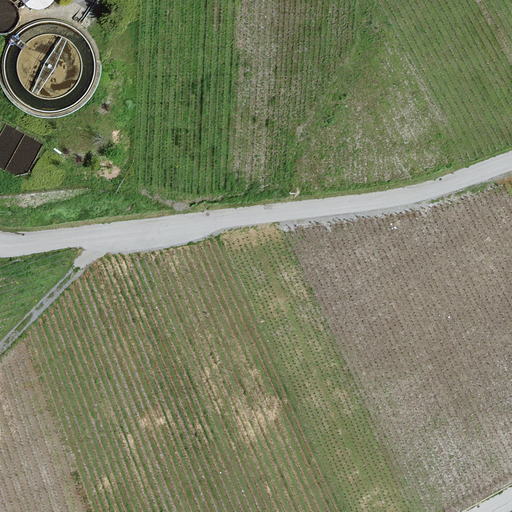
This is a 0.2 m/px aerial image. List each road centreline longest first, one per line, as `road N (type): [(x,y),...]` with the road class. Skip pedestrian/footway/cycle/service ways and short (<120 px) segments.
road 1 (unclassified): [(0,246),(25,250),(377,206),(511,168)]
road 2 (track): [(97,240),(0,351)]
